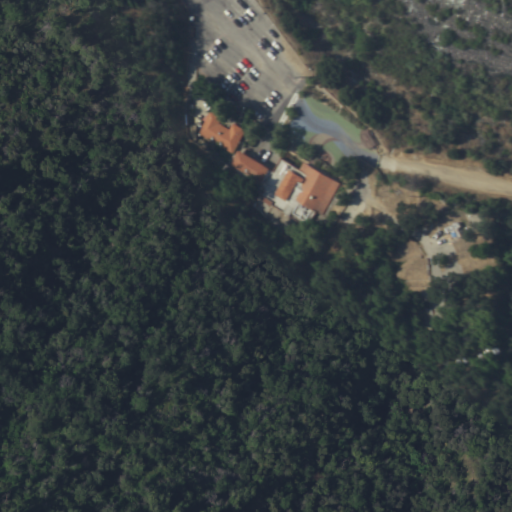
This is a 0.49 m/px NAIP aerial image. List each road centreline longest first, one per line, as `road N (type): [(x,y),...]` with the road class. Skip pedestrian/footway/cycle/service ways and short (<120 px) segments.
road 1 (residential): [(194,0),(216,10),(378,160)]
road 2 (track): [(378,160),(511,188)]
